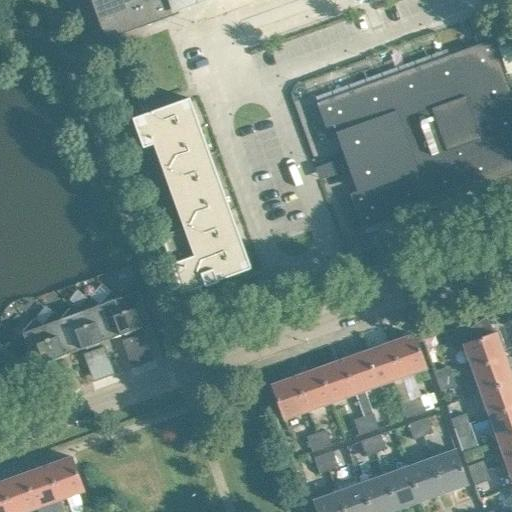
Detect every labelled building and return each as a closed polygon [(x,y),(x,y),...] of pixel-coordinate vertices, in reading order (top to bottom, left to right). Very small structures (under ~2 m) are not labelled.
[(90,0),(105,41),(178,14),(173,0),(90,0)] [(362,230),(491,183),(511,175),(511,94),(492,40),(316,103),(329,138),(344,133),(351,155),(345,157),(349,170),(356,167),(364,189),(349,194),(362,230)] [(125,100),(124,99),(121,90),(99,98),(103,108),(125,100)] [(251,269),(190,98),(132,119),(143,149),(154,145),(184,228),(194,256),(171,265),(182,294),(205,286),(205,288),(218,283),(218,281),(251,269)] [(194,256),(184,228),(161,236),(171,265),(194,256)] [(370,231),(351,238),(357,253),(376,246),(370,231)] [(139,292),(130,284),(119,298),(131,332),(151,325),(139,292)] [(131,332),(119,298),(111,291),(100,305),(112,339),(131,332)] [(112,339),(100,305),(92,298),(80,312),(93,346),(112,339)] [(188,312),(185,302),(163,309),(167,319),(188,312)] [(93,346),(80,312),(73,305),(61,319),(74,353),(93,346)] [(74,353),(61,319),(54,312),(42,325),(54,360),(74,353)] [(499,332),(496,334),(485,318),(461,334),(467,344),(463,345),(472,369),(505,357),(502,349),(505,348),(499,332)] [(54,360),(42,325),(34,319),(22,333),(22,334),(34,367),(54,360)] [(144,333),(133,337),(136,346),(147,342),(144,333)] [(426,369),(414,335),(389,344),(401,378),(426,369)] [(136,346),(133,337),(122,341),(125,350),(136,346)] [(401,378),(389,344),(365,352),(377,387),(401,378)] [(105,347),(94,351),(98,360),(108,356),(105,347)] [(98,360),(94,351),(84,355),(87,364),(98,360)] [(377,387),(365,352),(342,361),(354,396),(377,387)] [(508,366),(505,357),(472,369),(480,392),(511,380),(511,368),(511,365),(508,366)] [(67,361),(56,364),(59,374),(70,370),(67,361)] [(354,396),(342,361),(318,369),(330,404),(354,396)] [(59,374),(56,364),(45,368),(49,378),(59,374)] [(437,382),(452,376),(449,367),(434,373),(437,382)] [(330,404),(318,369),(295,377),(308,412),(330,404)] [(455,386),(452,376),(437,382),(440,392),(455,386)] [(308,412),(295,377),(271,386),(283,421),(308,412)] [(511,380),(480,392),(489,417),(511,408),(511,380)] [(419,397),(409,400),(415,416),(424,412),(419,397)] [(415,416),(409,400),(399,404),(404,419),(415,416)] [(511,408),(489,417),(498,440),(511,435),(511,408)] [(371,414),(361,417),(367,433),(377,429),(371,414)] [(466,414),(450,420),(454,430),(469,424),(466,414)] [(367,433),(361,417),(351,421),(356,436),(367,433)] [(431,434),(425,419),(415,422),(421,437),(431,434)] [(421,437),(415,422),(406,425),(411,441),(421,437)] [(473,434),(469,424),(454,430),(457,439),(473,434)] [(325,430),(315,433),(321,449),(330,446),(325,430)] [(321,449),(315,433),(305,437),(311,452),(321,449)] [(383,451),(378,435),(369,439),(374,454),(383,451)] [(511,435),(498,440),(506,464),(511,461),(511,435)] [(374,454),(369,439),(359,442),(364,458),(374,454)] [(466,485),(453,451),(429,460),(441,494),(466,485)] [(336,468),(331,452),(321,456),(326,471),(336,468)] [(326,471),(321,456),(311,459),(317,474),(326,471)] [(84,492),(75,467),(72,457),(48,466),(60,500),(84,492)] [(441,494),(429,460),(406,468),(418,503),(441,494)] [(483,462),(467,467),(471,477),(486,471),(483,462)] [(60,500),(48,466),(24,474),(37,509),(60,500)] [(418,503),(406,468),(382,477),(395,511),(418,503)] [(490,481),(486,471),(471,477),(474,486),(490,481)] [(28,511),(37,509),(24,474),(1,483),(11,511),(28,511)] [(392,511),(395,511),(382,477),(359,485),(368,511),(392,511)] [(0,511),(11,511),(1,483),(0,482),(0,511)] [(368,511),(359,485),(334,494),(341,511),(368,511)] [(341,511),(334,494),(312,502),(315,511),(341,511)]
